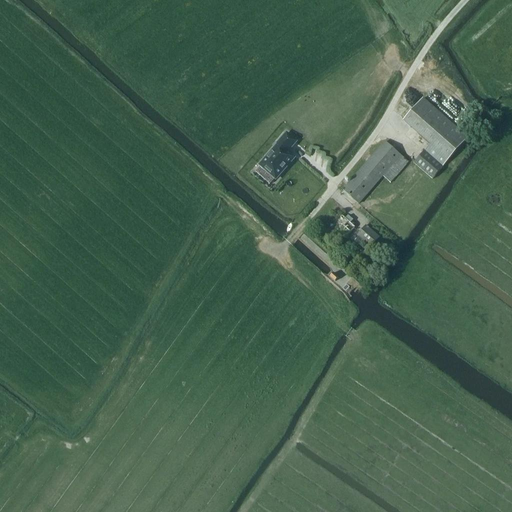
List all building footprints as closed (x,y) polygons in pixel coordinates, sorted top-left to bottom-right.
[(430,145),(425,151),(443,167),(468,138),(423,98),(403,121),(430,145)] [(277,144),(278,145),(260,166),(275,179),(294,158),(287,152),(296,142),(286,134),(277,144)] [(383,177),(390,183),(408,163),(385,142),(342,190),(359,204),(383,177)] [(433,179),(443,167),(425,151),(414,164),(433,179)] [(339,223),(350,228),(353,223),(342,217),(339,223)] [(356,236),(370,248),(379,237),(365,225),(356,236)] [(330,277),(335,281),(338,278),(333,273),(330,277)]
